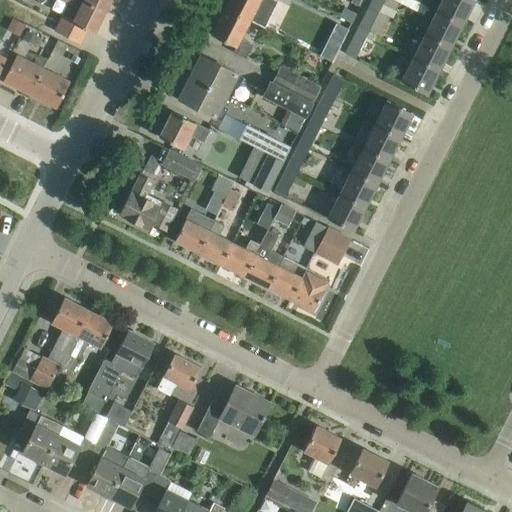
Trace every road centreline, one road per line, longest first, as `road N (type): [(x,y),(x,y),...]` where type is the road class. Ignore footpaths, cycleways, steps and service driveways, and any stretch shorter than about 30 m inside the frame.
road 1 (residential): [(312,385),(508,0)]
road 2 (residential): [(312,385),(25,244)]
road 3 (residential): [(483,472),(312,385)]
road 4 (residential): [(67,159),(149,0)]
